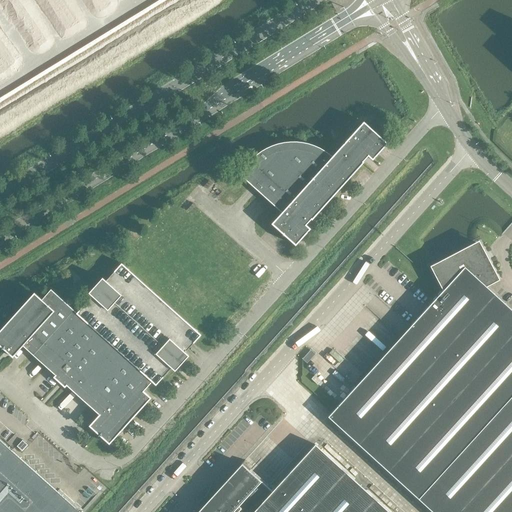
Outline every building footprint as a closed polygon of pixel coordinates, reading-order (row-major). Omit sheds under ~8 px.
[(262,150),(256,155),(255,155),(249,161),(248,159),(237,172),(239,174),(239,173),(243,176),(242,177),(265,197),(281,212),(271,223),(295,245),(310,229),(305,224),(310,219),(311,219),(363,162),(362,161),(367,155),(372,160),(387,143),(384,141),(363,121),(332,156),(325,152),(320,148),(318,147),(309,143),(305,143),(299,142),(290,141),(286,142),(278,143),(275,144),(266,148),(262,150)] [(436,297),(327,417),(418,499),(511,395),(511,310),(486,286),(499,280),(493,269),(482,255),(483,254),(483,253),(484,252),(483,250),(481,249),(479,249),(475,242),(430,266),(441,291),(436,297)] [(127,270),(128,269),(121,263),(113,271),(114,272),(105,281),(101,277),(91,289),(88,293),(91,296),(79,309),(76,312),(156,384),(162,377),(162,376),(170,367),(174,371),(177,368),(188,355),(184,352),(186,349),(191,344),(192,342),(193,343),(200,335),(197,331),(127,270)] [(156,384),(76,312),(50,289),(41,299),(33,292),(0,329),(0,346),(12,357),(22,346),(50,370),(55,375),(53,377),(64,387),(66,385),(82,399),(98,413),(99,414),(88,425),(108,444),(150,398),(143,391),(151,381),(155,385),(156,384)] [(511,511),(511,395),(418,499),(432,511),(511,511)] [(0,439),(0,511),(80,511),(0,439)] [(389,511),(315,444),(272,491),(242,463),(245,460),(245,459),(196,511),(389,511)]
